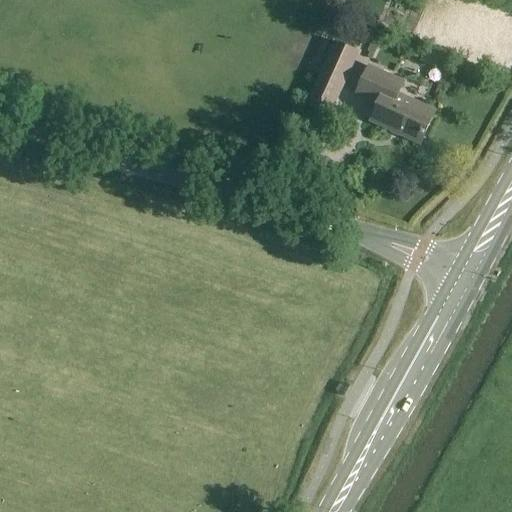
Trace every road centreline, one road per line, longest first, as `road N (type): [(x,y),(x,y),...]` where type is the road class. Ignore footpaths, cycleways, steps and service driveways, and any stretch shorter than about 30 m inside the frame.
road 1 (tertiary): [(379,240),(0,122)]
road 2 (primary): [(333,511),(458,289)]
